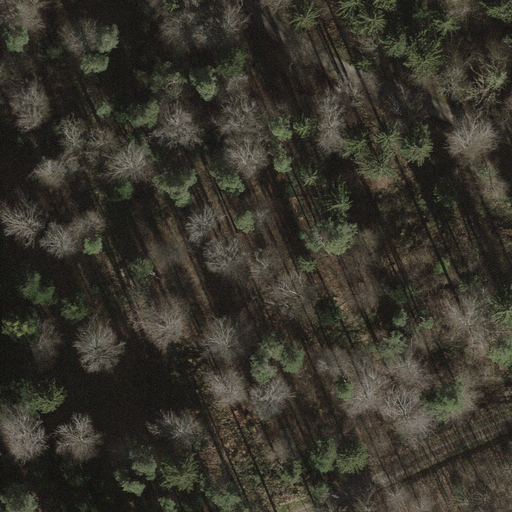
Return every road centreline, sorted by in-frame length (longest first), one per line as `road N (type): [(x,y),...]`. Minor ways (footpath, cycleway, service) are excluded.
road 1 (track): [(511,132),(360,72),(252,0)]
road 2 (track): [(511,443),(414,471),(326,511)]
